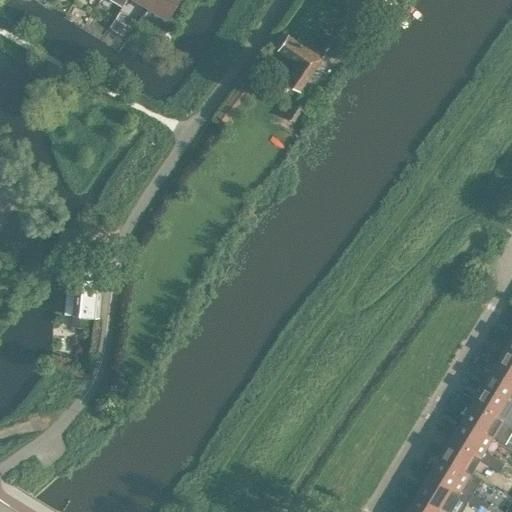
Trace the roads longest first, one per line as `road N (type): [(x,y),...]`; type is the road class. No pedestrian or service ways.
road 1 (unclassified): [(0,474),(54,434),(87,395),(105,358),(112,265),(123,233),(279,0)]
road 2 (track): [(206,511),(208,494),(511,67)]
road 3 (residential): [(373,511),(492,308),(505,281),(501,252),(511,235)]
